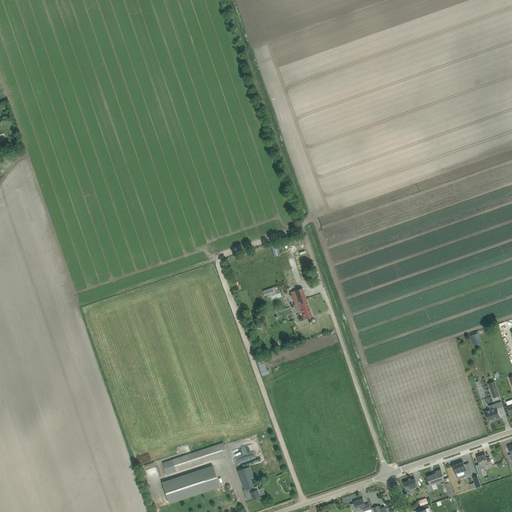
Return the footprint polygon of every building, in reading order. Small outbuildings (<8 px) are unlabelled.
[(235,267),(239,281),(244,279),(240,265),(235,267)] [(291,292),(295,305),(296,305),(299,303),(301,310),(299,310),(300,314),(302,313),(303,313),(305,319),(307,318),(312,316),(306,299),(302,288),(291,292)] [(472,333),(475,343),(481,341),(477,331),(472,333)] [(488,384),(494,398),(500,396),(495,381),(488,384)] [(497,407),(490,409),(485,411),(489,420),(493,419),(493,420),(494,420),(496,419),(500,418),(497,409),(497,407)] [(223,444),(172,460),(163,463),(166,475),(175,472),(227,455),(223,444)] [(252,446),(233,450),(234,456),(253,452),(252,446)] [(493,465),(492,463),(490,458),(487,460),(485,454),(477,457),(480,465),(484,463),(486,468),(493,465)] [(464,464),(463,462),(453,466),(457,478),(473,473),(469,463),(464,464)] [(237,470),(242,484),(244,490),(247,498),(252,496),(253,500),(260,497),(257,490),(258,490),(257,486),(253,487),(251,481),(251,479),(253,478),(249,466),(237,470)] [(213,467),(162,483),(169,503),(220,486),(213,467)] [(430,485),(445,480),(441,470),(435,472),(436,474),(428,476),(430,485)] [(473,477),(477,487),(481,485),(478,475),(473,477)] [(404,483),(406,489),(410,488),(410,489),(418,487),(415,479),(411,480),(404,483)] [(446,484),(445,484),(448,493),(445,494),(446,497),(449,496),(449,497),(454,495),(450,483),(446,484)] [(363,498),(359,500),(359,501),(354,503),(350,504),(352,510),(356,509),(357,510),(363,508),(364,511),(371,509),(369,503),(365,504),(363,498)]
